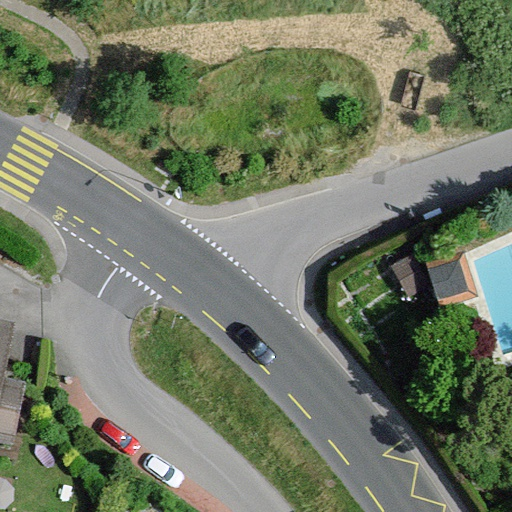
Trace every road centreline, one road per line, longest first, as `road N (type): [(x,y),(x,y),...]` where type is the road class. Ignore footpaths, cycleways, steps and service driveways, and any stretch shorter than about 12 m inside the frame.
road 1 (residential): [(261,511),(133,396),(95,340),(98,296),(143,232)]
road 2 (residential): [(511,150),(211,286)]
road 3 (tertiary): [(211,286),(313,375),(411,511)]
road 4 (tertiary): [(0,152),(143,232)]
